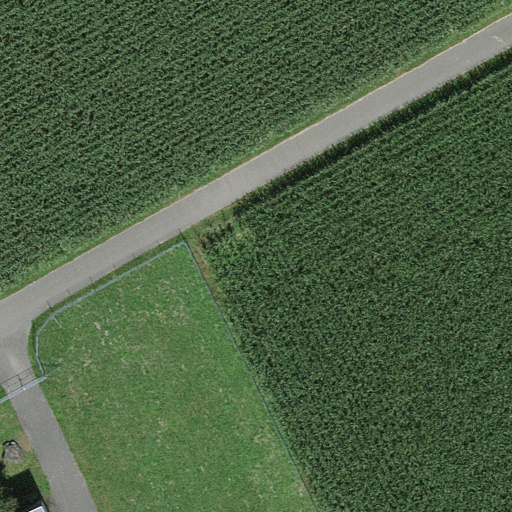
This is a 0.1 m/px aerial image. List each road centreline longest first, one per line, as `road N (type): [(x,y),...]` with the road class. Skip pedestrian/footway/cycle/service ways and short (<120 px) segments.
road 1 (track): [(0,320),(511,33)]
road 2 (track): [(0,355),(76,511)]
